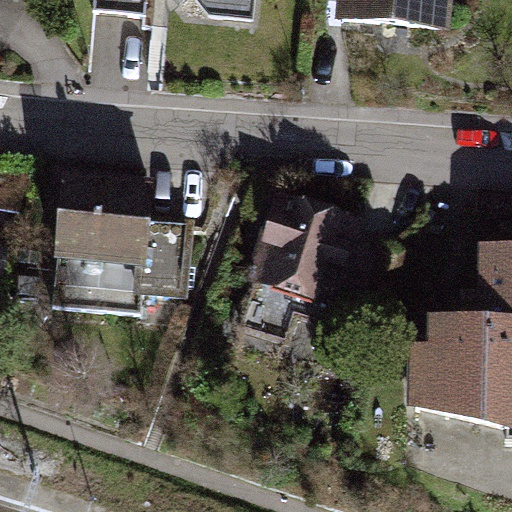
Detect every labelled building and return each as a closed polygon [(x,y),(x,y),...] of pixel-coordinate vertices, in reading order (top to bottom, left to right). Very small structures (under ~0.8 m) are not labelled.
[(258,0),(95,0),(95,15),(257,24),(258,0)] [(454,0),(340,0),(339,24),(453,35),(454,0)] [(157,187),(64,177),(56,310),(156,324),(158,301),(185,304),(190,222),(154,220),(157,187)] [(369,221),(282,196),(238,331),(318,357),(337,297),(365,306),(381,252),(361,246),(369,221)] [(511,250),(483,250),(484,298),(466,298),(466,324),(434,322),(435,352),(416,350),(416,417),(511,437),(511,250)]
